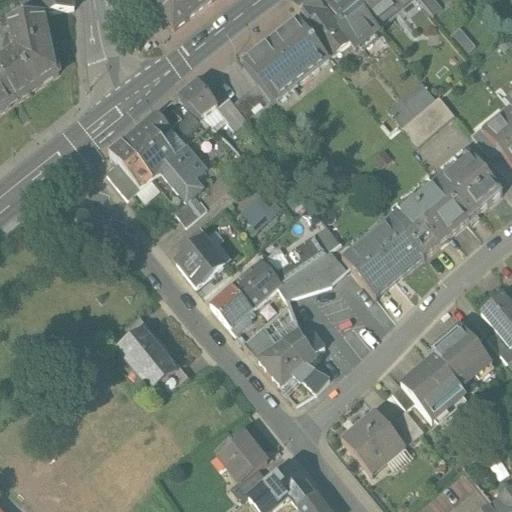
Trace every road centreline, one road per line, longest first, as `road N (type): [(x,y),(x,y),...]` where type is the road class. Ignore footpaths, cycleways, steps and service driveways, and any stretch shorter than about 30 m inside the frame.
road 1 (residential): [(92,187),(294,439)]
road 2 (residential): [(294,439),(511,237)]
road 3 (secondary): [(260,0),(112,114)]
road 4 (secondary): [(112,114),(0,206)]
